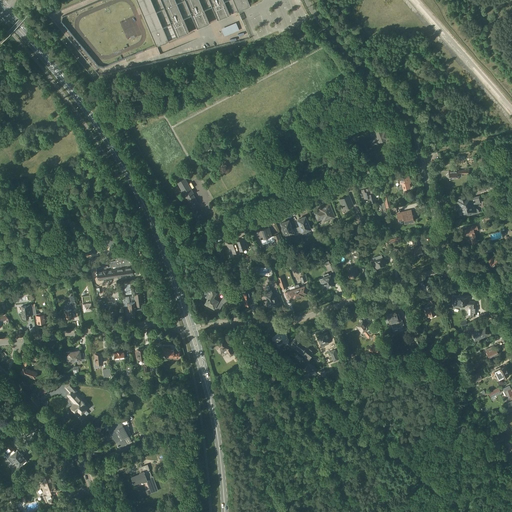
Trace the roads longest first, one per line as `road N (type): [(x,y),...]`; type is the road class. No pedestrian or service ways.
road 1 (primary): [(224,511),(204,376),(142,205),(83,103),(0,8)]
road 2 (residential): [(445,268),(423,152),(222,228)]
road 3 (residential): [(223,323),(301,319),(445,268)]
road 4 (secondary): [(94,511),(79,463),(0,372)]
road 5 (track): [(411,0),(511,116)]
road 6 (residential): [(17,341),(159,324)]
road 7 (unknown): [(27,10),(41,13),(117,105)]
